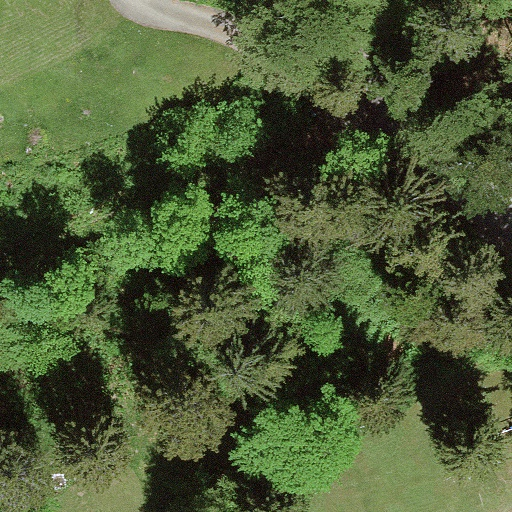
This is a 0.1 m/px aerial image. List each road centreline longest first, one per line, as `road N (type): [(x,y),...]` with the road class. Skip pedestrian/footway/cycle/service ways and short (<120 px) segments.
road 1 (track): [(0,273),(191,187),(405,135)]
road 2 (residential): [(366,0),(367,59),(405,135),(511,221)]
